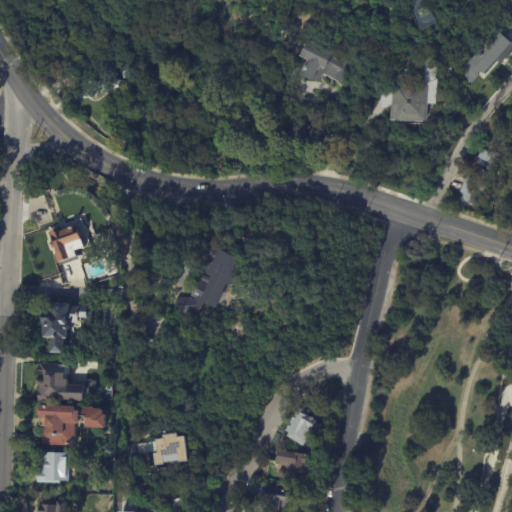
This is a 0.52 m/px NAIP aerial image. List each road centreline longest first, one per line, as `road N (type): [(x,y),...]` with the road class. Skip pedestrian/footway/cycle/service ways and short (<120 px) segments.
road 1 (secondary): [(511,248),(323,188),(186,192),(129,179),(55,131),(21,92)]
road 2 (residential): [(0,406),(21,92)]
road 3 (residential): [(332,511),(398,211)]
road 4 (residential): [(219,511),(291,387),(338,363),(359,363)]
road 5 (residential): [(429,221),(463,141),(511,82)]
